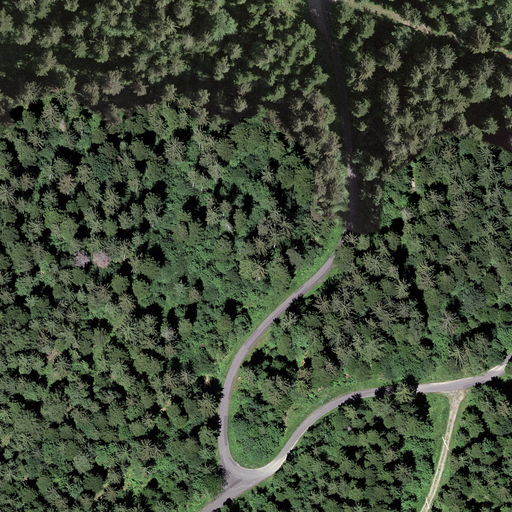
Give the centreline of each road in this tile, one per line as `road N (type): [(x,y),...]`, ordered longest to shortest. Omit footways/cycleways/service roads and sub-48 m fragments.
road 1 (unclassified): [(326,0),(352,218),(337,253),(234,366),(221,430),(225,456),(239,472)]
road 2 (unclassified): [(239,472),(276,464),(303,426),(338,401),(460,384),(511,358)]
road 3 (track): [(351,0),(511,54)]
road 4 (track): [(460,384),(424,511)]
